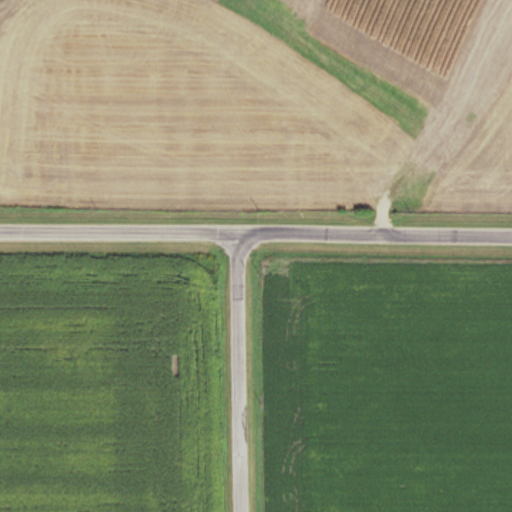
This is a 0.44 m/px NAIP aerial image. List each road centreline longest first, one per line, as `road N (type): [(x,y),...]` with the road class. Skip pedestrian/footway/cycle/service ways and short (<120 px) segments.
road 1 (residential): [(511,233),(0,224)]
road 2 (residential): [(245,511),(241,229)]
